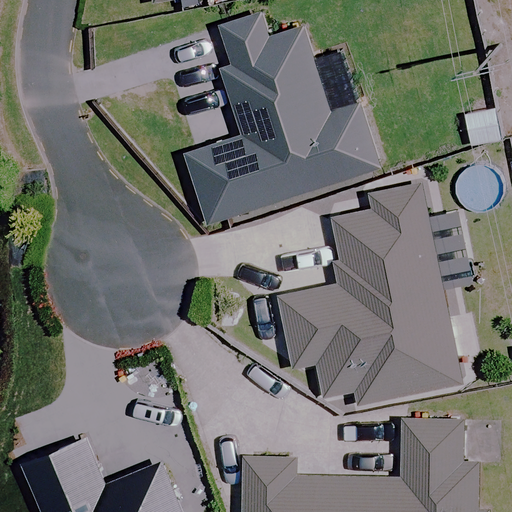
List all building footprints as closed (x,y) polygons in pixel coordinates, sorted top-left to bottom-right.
[(392,25),(394,17),(393,9),(390,1),(388,0),(347,0),(344,6),(343,14),(344,22),(347,30),(352,36),(359,40),(367,41),(375,40),(383,37),(388,32),(392,25)] [(248,126),(194,144),(217,212),(388,156),(367,91),(339,101),(310,15),(277,26),(268,1),(225,15),(238,55),(226,59),(248,126)] [(496,106),(464,113),(470,146),(503,140),(496,106)] [(344,274),(285,286),(300,359),(324,355),(331,387),(361,381),(365,397),(472,375),(430,172),(373,183),(376,199),(337,207),(346,250),(340,252),(344,274)] [(471,452),(472,410),(409,409),(408,468),(304,465),(305,448),(250,446),(248,511),(497,511),(498,501),(485,501),(486,453),(471,452)] [(193,511),(169,451),(114,473),(94,425),(26,453),(49,510),(43,511),(193,511)]
